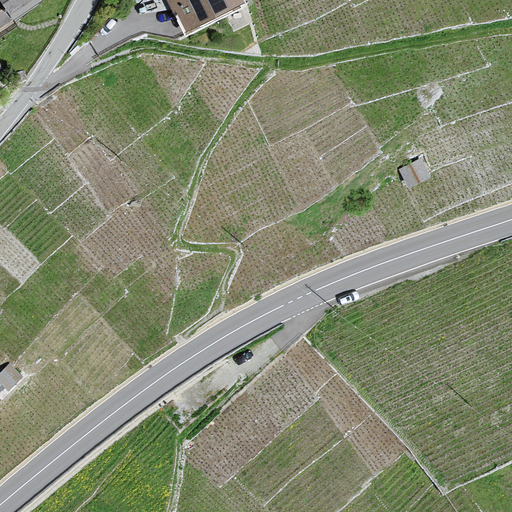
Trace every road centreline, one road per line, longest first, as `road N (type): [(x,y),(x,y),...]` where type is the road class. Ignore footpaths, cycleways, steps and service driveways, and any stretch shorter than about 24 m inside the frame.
road 1 (secondary): [(0,504),(145,389),(255,318),(363,269),(511,219)]
road 2 (track): [(293,300),(298,331),(186,438)]
